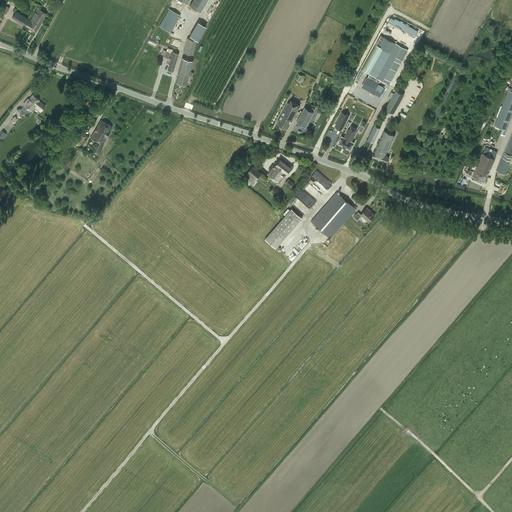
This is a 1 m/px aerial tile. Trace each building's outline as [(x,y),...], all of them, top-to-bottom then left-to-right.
[(207,0),(192,0),(189,6),(200,12),(207,0)] [(25,25),(28,21),(29,19),(16,12),(17,9),(15,8),(13,11),(15,13),(12,18),(25,25)] [(29,19),(28,21),(25,25),(36,32),(47,13),(38,8),(31,20),(29,19)] [(169,8),(159,26),(170,32),(180,14),(169,8)] [(416,36),(419,30),(395,18),(392,24),(416,36)] [(198,22),(189,36),(198,40),(206,26),(198,22)] [(192,55),(196,40),(187,38),(183,52),(192,55)] [(381,49),(360,88),(382,100),(409,50),(396,43),(390,53),(381,49)] [(168,59),(171,54),(173,50),(168,48),(166,51),(163,49),(161,54),(164,56),(168,59)] [(170,62),(168,70),(173,72),(179,53),(173,51),(170,59),(169,58),(168,61),(169,61),(170,62)] [(182,58),(177,76),(175,82),(186,85),(193,60),(182,58)] [(511,115),(511,91),(508,90),(494,126),(506,130),(511,115)] [(393,113),(403,96),(394,92),(385,109),(393,113)] [(33,95),(24,105),(22,109),(17,109),(17,117),(22,116),(22,114),(27,113),(30,110),(31,111),(35,105),(42,111),(45,106),(39,101),(39,100),(33,95)] [(288,129),(299,108),(288,102),(277,123),(288,129)] [(346,102),(343,108),(349,111),(352,105),(346,102)] [(306,127),(314,112),(305,107),(297,122),(306,127)] [(342,112),(334,126),(342,130),(349,116),(342,112)] [(103,144),(112,127),(101,120),(91,138),(98,142),(93,152),(99,154),(103,144)] [(368,155),(380,128),(374,126),(368,140),(369,140),(363,153),(368,155)] [(342,136),(338,143),(343,146),(345,148),(346,147),(350,150),(354,143),(352,141),(356,133),(348,129),(344,137),(342,136)] [(374,152),(372,156),(387,162),(388,159),(390,156),(386,154),(387,151),(395,135),(384,130),(374,152)] [(79,146),(86,137),(79,132),(73,141),(79,146)] [(447,138),(440,135),(436,145),(442,148),(447,138)] [(482,154),(475,171),(472,176),(484,182),(495,158),(494,158),(497,152),(486,146),(482,154)] [(498,167),(496,170),(499,171),(505,174),(511,157),(511,155),(504,152),(498,167)] [(287,173),(291,168),(280,159),(268,174),(278,182),(286,172),(287,173)] [(256,179),(261,173),(253,165),(247,172),(248,172),(256,179)] [(256,179),(248,172),(245,176),(252,183),(256,179)] [(301,189),(318,201),(323,193),(306,182),(301,189)] [(337,192),(311,221),(330,238),(356,209),(337,192)] [(361,214),(358,212),(353,217),(357,220),(362,215),(369,222),(375,215),(369,210),(370,210),(367,207),(361,214)] [(283,218),(265,239),(276,248),(302,218),(292,208),(290,210),(288,208),(284,213),(286,215),(283,218)] [(297,245),(287,256),(292,260),(302,250),(297,245)]
